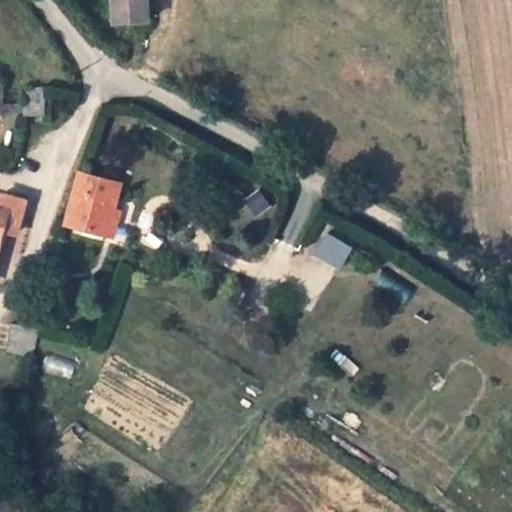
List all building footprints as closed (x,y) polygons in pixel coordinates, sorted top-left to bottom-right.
[(109,0),(110,23),(151,21),(150,0),(109,0)] [(22,105),(2,104),(0,103),(0,114),(46,118),(47,90),(23,88),(22,105)] [(124,180),(73,166),(58,220),(114,236),(122,210),(116,208),(124,180)] [(0,243),(5,245),(11,225),(24,229),(34,196),(8,189),(3,208),(0,207),(0,243)] [(326,229),(312,252),(338,268),(352,245),(326,229)] [(11,323),(5,353),(34,359),(40,328),(11,323)]
